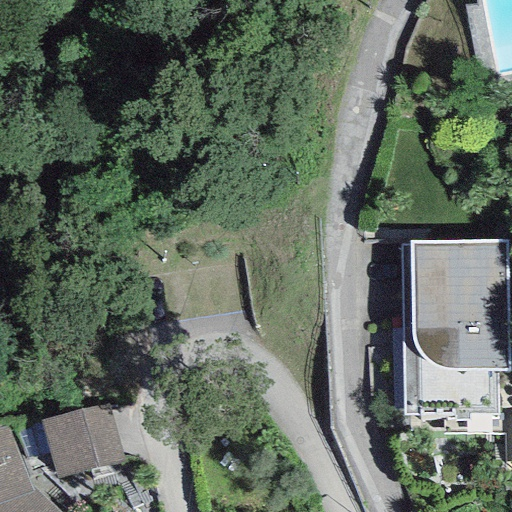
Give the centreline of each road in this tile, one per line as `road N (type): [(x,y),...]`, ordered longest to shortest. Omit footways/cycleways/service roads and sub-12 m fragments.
road 1 (residential): [(402,0),(356,126),(339,245),(346,415),(385,511)]
road 2 (residential): [(179,511),(163,443),(167,402),(194,376),(229,368),(266,381),(283,402),(341,511)]
